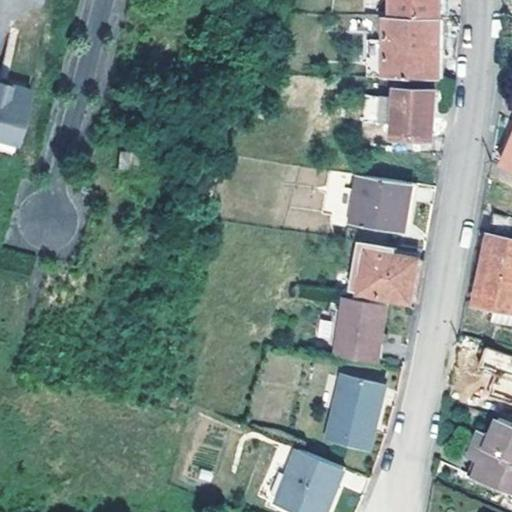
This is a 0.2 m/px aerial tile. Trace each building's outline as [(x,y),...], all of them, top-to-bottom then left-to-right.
[(444,18),(444,15),(444,0),(397,0),(397,17),(444,18)] [(455,0),(444,0),(444,15),(456,15),(455,0)] [(444,18),(397,17),(390,17),(388,79),(443,80),(444,46),(444,18)] [(38,95),(0,85),(0,142),(24,149),(38,95)] [(440,89),(401,86),(398,138),(437,140),(439,114),(440,89)] [(386,123),(386,95),(364,96),(364,123),(386,123)] [(511,147),(502,167),(511,172),(511,147)] [(417,183),(362,174),(356,223),(409,231),(417,183)] [(511,216),(500,214),(487,268),(475,318),(511,327),(511,216)] [(400,249),(360,243),(352,291),(414,302),(419,276),(421,259),(399,256),(400,249)] [(393,346),(400,306),(358,297),(356,297),(348,357),(386,365),(389,345),(393,346)] [(394,367),(397,346),(393,346),(389,345),(386,365),(394,367)] [(511,395),(511,355),(483,346),(478,362),(499,369),(492,389),(511,395)] [(379,419),(388,386),(347,374),(329,438),(370,450),(379,419)] [(478,435),(470,453),(475,456),(470,465),(465,479),(508,497),(511,487),(511,426),(498,420),(489,438),(478,435)] [(331,511),(336,500),(330,498),(335,486),(341,489),(350,467),(303,447),(288,483),(280,503),(301,511),(331,511)] [(475,456),(470,453),(465,463),(470,465),(475,456)] [(336,500),(341,489),(335,486),(330,498),(336,500)]
